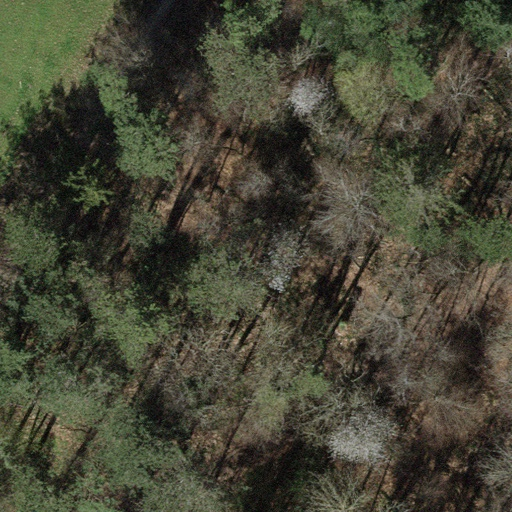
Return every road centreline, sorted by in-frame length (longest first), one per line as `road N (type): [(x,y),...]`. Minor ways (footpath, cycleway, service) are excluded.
road 1 (track): [(122,511),(198,476),(511,264)]
road 2 (track): [(165,0),(0,314)]
